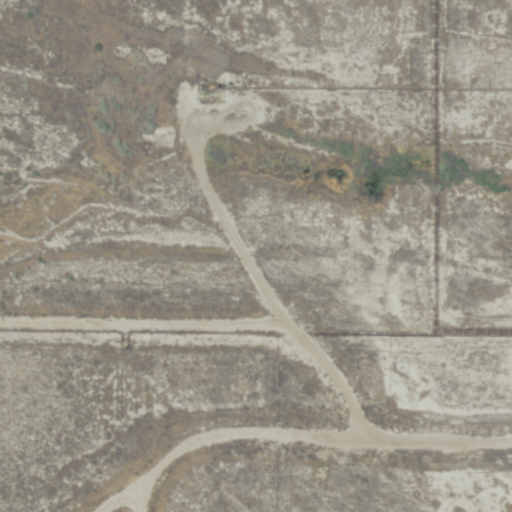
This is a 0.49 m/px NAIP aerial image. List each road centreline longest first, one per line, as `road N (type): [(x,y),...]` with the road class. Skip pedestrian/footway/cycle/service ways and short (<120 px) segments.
road 1 (track): [(386,435),(381,341),(0,337)]
road 2 (track): [(95,511),(121,492),(162,482),(183,445),(287,435),(511,437)]
